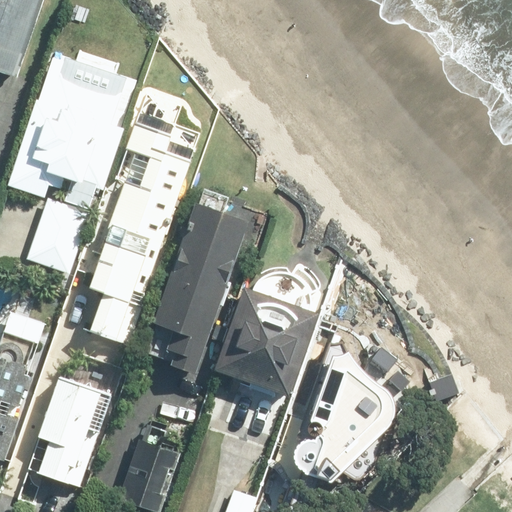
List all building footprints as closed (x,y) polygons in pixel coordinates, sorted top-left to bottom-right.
[(53,0),(0,0),(0,72),(25,81),(53,0)] [(141,81),(59,54),(14,187),(48,199),(29,256),(76,272),(141,81)] [(207,113),(165,98),(98,286),(109,290),(98,320),(130,331),(207,113)] [(257,207),(208,190),(150,353),(199,370),(257,207)] [(320,306),(248,280),(215,372),(240,381),(225,421),(273,438),(320,306)] [(55,323),(0,304),(0,463),(8,466),(55,323)] [(405,374),(334,350),(300,453),(371,477),(405,374)] [(115,394),(61,377),(28,477),(82,495),(115,394)] [(183,438),(134,422),(109,495),(158,511),(183,438)] [(259,510),(265,511),(288,511),(290,511),(311,511),(318,493),(296,486),(300,470),(273,462),(259,510)] [(250,511),(256,499),(234,490),(225,511),(250,511)]
